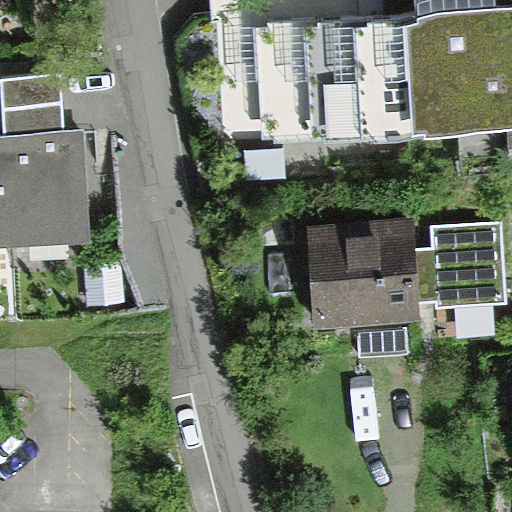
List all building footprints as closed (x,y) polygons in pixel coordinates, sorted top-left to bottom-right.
[(307,13),(255,15),(260,132),(511,120),(511,3),(493,4),(492,0),(386,0),(307,5),(307,13)] [(1,65),(4,123),(66,121),(62,66),(1,65)] [(4,123),(0,123),(0,233),(90,228),(86,120),(66,121),(4,123)] [(418,207),(310,213),(315,316),(422,310),(421,293),(439,293),(439,298),(507,295),(503,213),(432,217),(433,238),(420,238),(418,207)] [(409,327),(359,327),(363,352),(409,349),(409,327)]
